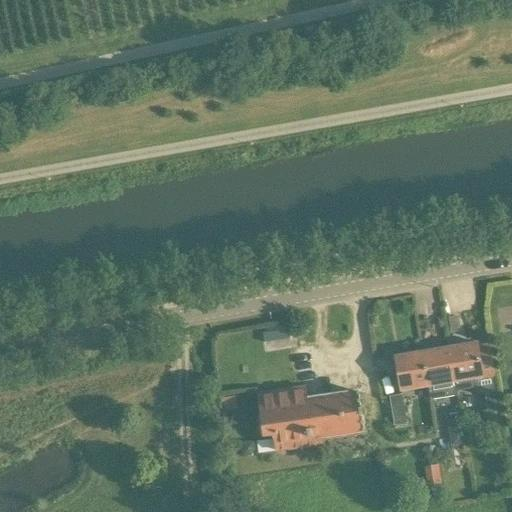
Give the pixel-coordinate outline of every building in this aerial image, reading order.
[(267,331),(268,348),(293,346),(292,330),(267,331)] [(476,346),(449,350),(456,391),(477,387),(478,393),(485,392),(487,408),(501,406),(492,349),(477,351),(476,346)] [(430,400),(457,396),(456,391),(449,350),(423,355),(428,386),(430,400)] [(401,391),(428,386),(423,355),(396,359),(401,391)] [(322,443),(321,438),(363,432),(358,395),(307,402),(305,388),(256,395),(262,438),(272,437),(274,450),(322,443)] [(407,423),(402,394),(389,396),(394,425),(407,423)] [(235,397),(222,399),(224,411),(237,409),(235,397)] [(446,417),(449,432),(462,429),(460,414),(446,417)]
